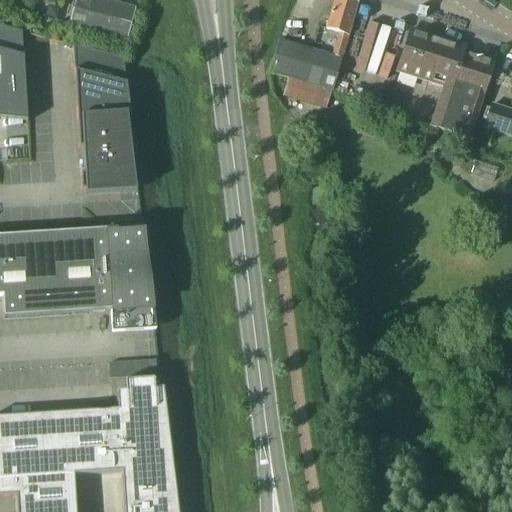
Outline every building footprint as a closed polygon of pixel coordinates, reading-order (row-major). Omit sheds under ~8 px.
[(74,0),(67,25),(125,41),(134,10),(97,0),(74,0)] [(330,92),(331,92),(356,4),(342,0),(332,0),(324,29),(337,33),(331,56),(278,40),(268,73),(287,79),(330,92)] [(47,9),(45,16),(55,18),(58,9),(51,7),(47,9)] [(26,123),(20,33),(0,27),(0,119),(24,122),(24,123),(26,123)] [(467,140),(492,63),(462,54),(464,48),(409,30),(395,72),(442,87),(429,127),(467,140)] [(75,114),(127,111),(121,59),(71,46),(71,47),(72,52),(73,66),(72,66),(73,76),(74,76),(76,109),(75,109),(75,114)] [(287,79),(282,96),(325,109),(330,92),(287,79)] [(390,102),(388,110),(399,114),(402,106),(390,102)] [(511,138),(511,113),(490,106),(483,129),(511,138)] [(133,188),(136,188),(127,111),(75,114),(76,119),(78,147),(77,147),(77,148),(81,148),(83,175),(79,175),(80,191),(83,191),(84,196),(134,193),(133,188)] [(141,228),(104,230),(104,231),(0,237),(0,297),(1,297),(2,319),(109,312),(110,334),(154,331),(141,228)] [(176,511),(161,389),(153,390),(152,380),(122,381),(123,392),(115,392),(116,411),(0,418),(0,498),(13,498),(14,511),(74,511),(73,476),(120,473),(122,511),(176,511)]
